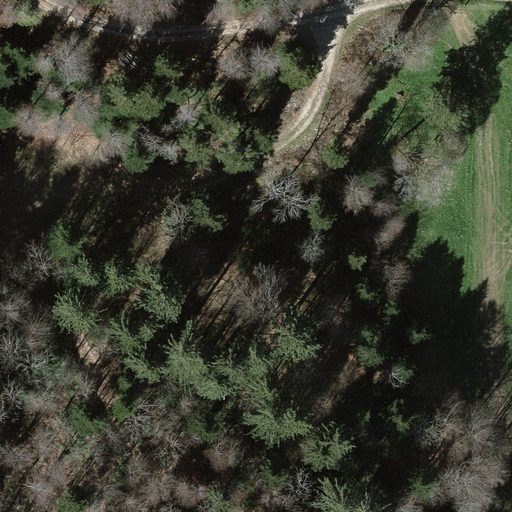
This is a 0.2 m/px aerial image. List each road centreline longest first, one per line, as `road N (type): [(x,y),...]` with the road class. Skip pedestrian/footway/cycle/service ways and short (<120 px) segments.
road 1 (track): [(296,18),(316,87),(238,160),(105,193),(20,195)]
road 2 (track): [(357,0),(296,18),(167,33),(68,21),(33,0)]
road 3 (track): [(500,292),(500,170),(465,86),(443,0)]
